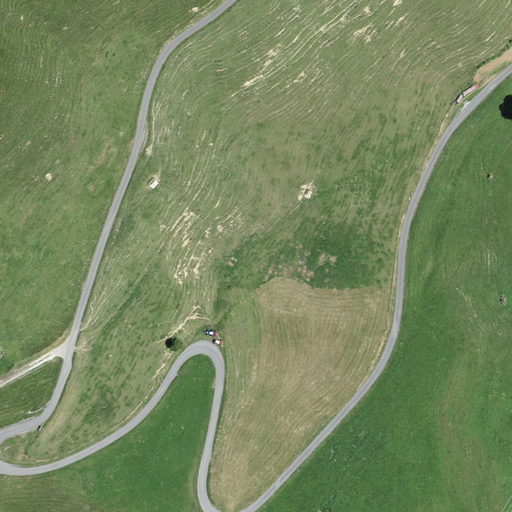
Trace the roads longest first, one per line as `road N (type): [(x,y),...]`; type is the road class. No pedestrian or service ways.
road 1 (unclassified): [(511,68),(455,123),(425,177),(405,232),(394,331),(382,362),(246,511)]
road 2 (unclassified): [(0,437),(43,417),(54,401),(157,66),(176,41),(232,0)]
road 3 (unclassified): [(211,511),(202,484),(220,367),(203,347),(184,356),(153,403),(113,438),(45,469),(0,466)]
